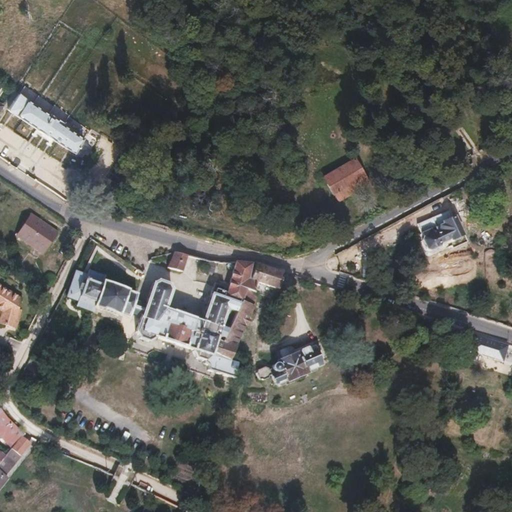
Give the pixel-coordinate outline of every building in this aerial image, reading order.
[(18,94),(7,109),(73,152),(76,148),(87,155),(92,147),(82,140),(84,137),(63,123),(64,121),(49,112),(48,113),(18,94)] [(360,156),(328,173),(338,192),(352,184),(355,190),(373,180),(360,156)] [(355,190),(352,184),(338,192),(341,198),(355,190)] [(434,207),(437,215),(447,211),(444,203),(434,207)] [(463,234),(451,209),(447,211),(437,215),(418,223),(424,236),(423,240),(418,242),(422,250),(426,248),(428,250),(438,246),(438,243),(450,237),(452,241),(462,237),(462,235),(463,234)] [(30,215),(16,237),(43,254),(57,232),(30,215)] [(187,254),(174,251),(167,267),(179,273),(187,254)] [(66,295),(77,299),(75,304),(93,311),(95,306),(127,318),(130,310),(142,314),(135,331),(134,335),(140,338),(149,341),(154,338),(194,353),(187,371),(206,378),(209,368),(236,377),(241,365),(227,360),(215,355),(227,331),(221,328),(227,310),(235,313),(241,302),(245,289),(255,293),(256,282),(276,289),(283,272),(256,263),(237,261),(226,293),(214,286),(201,321),(164,308),(171,289),(168,284),(157,280),(153,282),(144,306),(133,302),(136,294),(103,282),(105,277),(88,270),(85,276),(75,272),(66,295)] [(0,310),(2,311),(0,316),(0,324),(11,328),(17,309),(21,298),(0,284),(0,310)] [(254,306),(241,302),(235,313),(227,331),(215,355),(227,360),(254,306)] [(21,310),(17,309),(11,328),(15,329),(21,310)] [(507,345),(474,334),(468,350),(502,361),(507,345)] [(273,363),(271,365),(269,369),(274,373),(271,374),(275,382),(284,378),(286,381),(322,366),(312,345),(277,361),(278,363),(276,364),(273,363)] [(254,370),(253,374),(256,381),(259,380),(261,380),(266,378),(267,376),(271,374),(274,373),(269,369),(265,370),(265,369),(261,367),(260,368),(256,370),(254,370)] [(0,407),(0,436),(11,447),(21,435),(23,433),(4,414),(0,407)] [(30,442),(21,435),(11,447),(11,448),(19,455),(30,442)] [(0,476),(2,477),(13,463),(19,455),(11,448),(10,448),(4,457),(0,453),(0,476)]
